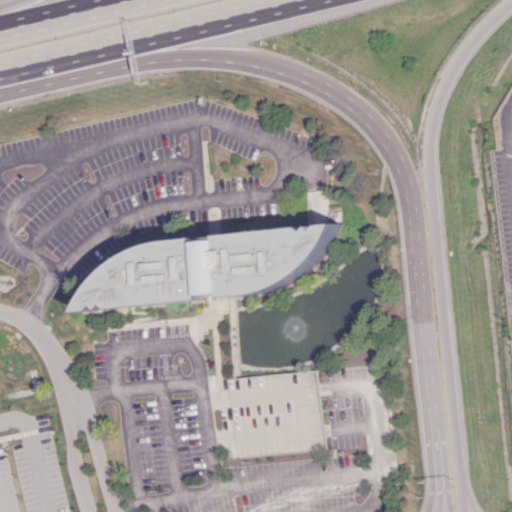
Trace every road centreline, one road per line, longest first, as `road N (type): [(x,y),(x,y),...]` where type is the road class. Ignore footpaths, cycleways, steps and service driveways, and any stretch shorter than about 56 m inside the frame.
road 1 (motorway): [(0,88),(211,60),(312,85),(377,126),(416,198),(448,511)]
road 2 (motorway): [(471,511),(435,128),(458,66),(511,8)]
road 3 (motorway): [(0,68),(291,0)]
road 4 (motorway): [(121,0),(0,28)]
